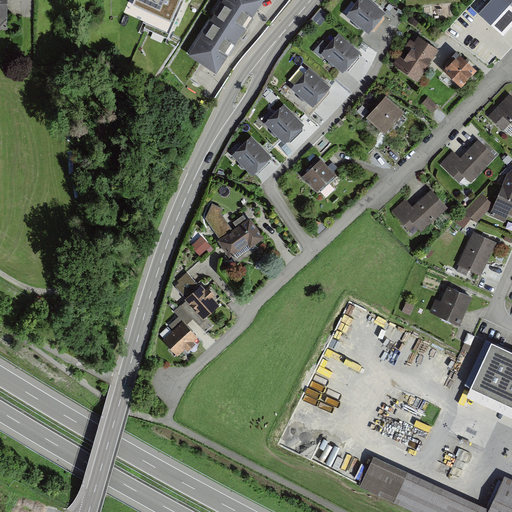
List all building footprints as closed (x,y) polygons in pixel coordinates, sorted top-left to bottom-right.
[(0,0),(0,30),(8,31),(8,0),(0,0)] [(182,0),(135,0),(132,7),(171,25),(182,0)] [(265,2),(262,0),(225,0),(188,57),(217,76),(265,2)] [(386,15),(367,0),(360,0),(346,18),(369,36),(386,15)] [(511,0),(492,0),(480,14),(505,36),(511,27),(511,0)] [(411,18),(409,23),(416,27),(419,22),(411,18)] [(361,54),(339,35),(321,56),(343,75),(361,54)] [(438,52),(418,38),(415,43),(411,40),(393,65),(417,82),(438,52)] [(491,41),(481,50),(486,55),(495,46),(491,41)] [(478,73),(460,56),(444,73),(461,90),(478,73)] [(331,89),(309,70),(291,90),(313,110),(331,89)] [(511,97),(510,96),(489,117),(504,132),(511,125),(511,97)] [(405,114),(386,98),(367,120),(385,135),(395,124),(400,128),(409,119),(405,115),(405,114)] [(439,107),(428,98),(422,105),(433,114),(439,107)] [(305,127),(284,106),(264,125),(285,146),(305,127)] [(252,138),(232,157),(252,179),(272,160),(252,138)] [(453,152),(440,165),(459,184),(465,178),(472,184),(497,158),(479,141),(461,159),(453,152)] [(321,161),(302,178),(317,195),(336,177),(321,161)] [(511,171),(508,175),(490,217),(506,223),(509,215),(511,216),(511,171)] [(406,200),(391,212),(409,232),(416,226),(421,233),(448,210),(432,191),(413,208),(406,200)] [(494,205),(482,194),(465,212),(477,223),(494,205)] [(265,240),(247,214),(233,224),(236,228),(232,231),(221,215),(223,210),(213,205),(205,219),(221,241),(219,242),(230,258),(232,257),(237,264),(254,252),(252,249),(265,240)] [(498,244),(474,232),(458,266),(459,267),(457,272),(467,277),(470,272),(482,278),(498,244)] [(192,248),(202,254),(209,243),(199,237),(192,248)] [(186,299),(194,292),(192,290),(198,285),(188,273),(177,282),(179,284),(176,287),(186,299)] [(207,292),(201,286),(194,292),(186,299),(185,301),(186,302),(182,306),(195,320),(200,326),(207,321),(206,320),(220,307),(213,299),(215,297),(209,290),(207,292)] [(459,327),(472,299),(448,288),(441,303),(436,300),(430,314),(459,327)] [(415,306),(407,302),(402,313),(410,316),(415,306)] [(173,312),(178,317),(169,326),(174,332),(163,341),(178,357),(186,350),(188,353),(196,346),(194,343),(199,339),(188,327),(195,320),(182,306),(181,305),(173,312)] [(471,390),(492,345),(486,342),(465,387),(471,390)] [(511,354),(492,345),(471,390),(470,392),(511,411),(511,354)] [(511,411),(470,392),(466,399),(511,420),(511,411)] [(374,459),(371,464),(474,511),(489,511),(490,511),(374,459)] [(511,511),(511,481),(505,478),(490,511),(489,511),(474,511),(371,464),(360,488),(411,511),(511,511)]
